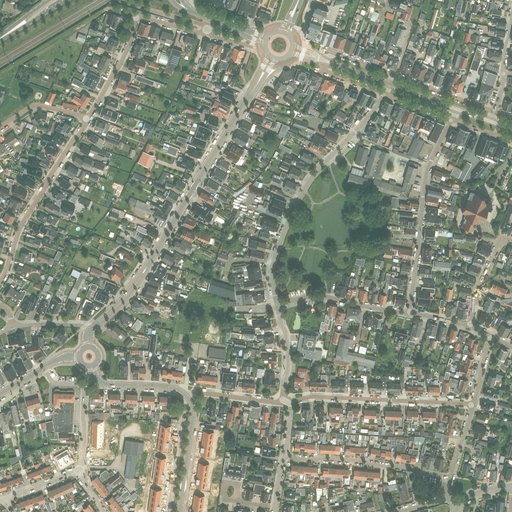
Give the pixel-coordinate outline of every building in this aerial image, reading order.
[(10,1),(15,1),(15,0),(5,0),(5,3),(3,3),(2,10),(9,10),(10,1)] [(234,9),(237,0),(227,0),(225,6),(234,9)] [(239,0),(236,10),(254,17),(259,3),(259,0),(239,0)] [(407,2),(402,0),(400,0),(397,11),(403,13),(407,2)] [(315,6),(312,13),(313,14),(311,19),(310,19),(308,26),(308,27),(307,31),(306,30),(305,33),(307,34),(307,36),(309,37),(315,39),(315,38),(319,39),(318,40),(325,43),(326,42),(332,45),(336,34),(322,30),(319,29),(324,15),(326,16),(328,9),(316,5),(315,7),(315,6)] [(257,18),(262,20),(266,10),(261,8),(260,11),(257,18)] [(500,18),(502,11),(496,9),(492,8),(490,16),(500,18)] [(270,14),(271,12),(266,10),(262,20),(268,22),(270,15),(270,14)] [(106,22),(105,25),(106,25),(108,26),(109,23),(111,23),(111,24),(114,14),(109,13),(106,22)] [(111,23),(110,26),(114,27),(113,29),(117,30),(118,27),(119,23),(118,22),(120,16),(114,14),(111,24),(111,23)] [(505,28),(506,21),(491,19),(491,23),(497,24),(496,27),(505,28)] [(380,23),(375,21),(374,25),(372,29),(377,31),(380,23)] [(147,36),(150,25),(141,22),(138,33),(147,36)] [(403,36),(406,29),(401,28),(403,24),(400,23),(392,42),(401,46),(405,36),(403,36)] [(420,47),(424,38),(422,37),(421,36),(420,35),(419,35),(418,36),(415,35),(416,34),(419,25),(416,24),(413,33),(412,33),(410,40),(413,41),(412,44),(420,47)] [(157,38),(160,28),(151,25),(148,35),(157,38)] [(489,31),(493,32),(493,33),(495,33),(495,36),(504,37),(505,30),(496,28),(489,27),(489,31)] [(164,44),(165,42),(168,32),(162,30),(159,40),(161,41),(160,43),(164,44)] [(173,34),(168,32),(165,42),(170,43),(173,34)] [(342,49),(347,36),(345,35),(344,38),(342,37),(343,33),(340,32),(340,33),(337,32),(333,46),(342,49)] [(360,35),(353,53),(362,57),(368,38),(366,37),(363,45),(361,44),(365,33),(363,32),(362,36),(360,35)] [(77,39),(84,42),(86,36),(79,33),(77,39)] [(106,41),(109,42),(117,45),(119,40),(116,39),(117,36),(113,35),(107,33),(106,36),(108,36),(106,41)] [(357,39),(359,34),(357,33),(354,41),(349,39),(350,37),(348,36),(343,50),(352,53),(357,39)] [(190,49),(193,37),(186,35),(183,35),(181,35),(180,39),(181,41),(184,42),(187,43),(186,48),(185,52),(186,54),(190,55),(192,50),(190,49)] [(209,50),(211,42),(204,40),(203,44),(200,52),(204,53),(205,49),(209,50)] [(488,47),(492,48),(498,49),(498,48),(502,48),(503,42),(492,40),(492,41),(491,41),(490,41),(489,41),(489,42),(488,42),(488,44),(488,47)] [(135,42),(134,48),(144,51),(146,46),(147,47),(148,43),(145,42),(140,41),(139,41),(138,43),(135,42)] [(115,50),(117,45),(109,42),(106,47),(115,50)] [(213,56),(217,44),(212,42),(207,58),(209,59),(210,54),(213,56)] [(371,59),(372,59),(376,49),(370,46),(371,43),(368,42),(362,57),(371,60),(371,59)] [(377,49),(376,49),(372,59),(372,61),(383,65),(387,54),(384,53),(383,56),(381,55),(384,44),(379,42),(377,49)] [(427,54),(425,58),(426,58),(424,60),(430,63),(431,59),(436,45),(431,43),(427,54)] [(219,57),(222,45),(217,44),(213,56),(219,57)] [(175,70),(181,50),(172,47),(171,49),(168,48),(166,54),(169,55),(165,67),(175,70)] [(227,63),(228,60),(229,60),(232,52),(230,52),(231,49),(225,47),(221,58),(222,58),(220,63),(222,64),(221,66),(226,68),(228,63),(227,63)] [(142,57),(144,51),(134,48),(132,54),(142,57)] [(245,51),(234,48),(231,59),(230,59),(226,71),(229,72),(232,66),(232,65),(234,60),(240,62),(242,56),(243,57),(245,51)] [(390,56),(386,66),(395,69),(399,59),(397,58),(399,55),(401,55),(401,54),(402,51),(398,49),(395,49),(394,48),(394,49),(393,51),(391,56),(390,56)] [(501,60),(502,50),(489,49),(488,58),(501,60)] [(404,60),(400,71),(410,74),(416,55),(408,52),(405,60),(404,60)] [(82,53),(79,60),(81,61),(83,62),(88,54),(82,53)] [(102,58),(100,61),(101,61),(108,64),(111,58),(104,54),(102,58)] [(474,54),(470,68),(476,71),(481,57),(474,54)] [(199,63),(204,64),(207,56),(203,55),(201,60),(200,59),(199,63)] [(458,67),(464,69),(467,58),(462,56),(458,67)] [(93,57),(91,60),(96,63),(99,64),(98,67),(102,69),(105,70),(106,71),(108,67),(107,67),(108,64),(101,61),(100,61),(98,59),(93,57)] [(143,68),(145,62),(136,59),(135,62),(130,61),(128,68),(137,71),(138,67),(143,68)] [(478,91),(476,99),(486,103),(493,85),(497,74),(496,74),(498,67),(489,64),(489,61),(486,60),(481,81),(482,81),(478,91)] [(81,61),(79,65),(89,71),(91,67),(83,62),(81,61)] [(426,72),(428,66),(426,65),(425,67),(416,64),(415,68),(412,75),(422,79),(425,72),(426,72)] [(434,72),(428,70),(430,66),(428,66),(426,72),(424,79),(430,82),(434,72)] [(294,78),(297,69),(296,69),(297,68),(293,67),(293,68),(292,68),(291,70),(290,71),(290,69),(283,71),(284,72),(283,72),(279,79),(284,82),(285,80),(286,79),(291,77),(292,78),(294,79),(293,82),(294,78)] [(294,78),(293,82),(295,82),(296,79),(306,82),(308,76),(309,73),(309,72),(298,68),(297,69),(294,78)] [(87,77),(97,82),(97,81),(98,82),(99,81),(99,80),(100,80),(100,79),(100,78),(100,77),(100,76),(90,71),(87,77)] [(441,86),(445,75),(446,72),(442,71),(441,74),(437,72),(433,83),(441,86)] [(128,84),(131,76),(121,73),(119,81),(128,84)] [(323,77),(311,73),(307,83),(310,84),(315,86),(314,88),(317,90),(323,77)] [(461,80),(458,80),(460,75),(456,74),(455,78),(450,89),(460,93),(467,76),(463,74),(461,80)] [(450,89),(454,78),(447,75),(443,87),(450,89)] [(142,76),(140,80),(153,84),(154,80),(142,76)] [(74,77),(72,82),(80,87),(83,82),(74,77)] [(84,83),(94,88),(94,87),(95,88),(96,87),(96,86),(97,85),(97,84),(96,83),(97,82),(87,77),(84,83)] [(333,89),(336,82),(324,77),(319,90),(321,91),(322,89),(328,92),(327,93),(329,94),(331,89),(333,89)] [(140,89),(131,86),(118,81),(116,89),(125,92),(126,89),(139,93),(140,89)] [(280,91),(284,84),(278,81),(274,87),(280,91)] [(242,90),(243,87),(235,82),(233,86),(242,90)] [(342,101),(346,94),(342,92),(344,86),(343,86),(343,85),(340,84),(340,85),(337,84),(333,94),(338,96),(336,99),(342,101)] [(467,96),(476,99),(478,91),(474,89),(475,86),(471,84),(470,87),(471,87),(467,96)] [(346,95),(345,99),(347,100),(351,102),(353,97),(355,97),(358,91),(351,88),(350,92),(348,91),(346,95)] [(221,95),(222,95),(231,99),(234,94),(223,89),(221,95)] [(276,102),(278,100),(274,98),(277,93),(269,89),(266,94),(268,96),(267,97),(270,99),(270,98),(276,102)] [(80,98),(87,102),(90,97),(84,93),(82,96),(72,90),(68,95),(73,96),(74,94),(78,96),(80,98)] [(51,91),(47,101),(52,103),(56,93),(51,91)] [(365,106),(370,94),(362,92),(355,106),(358,107),(359,103),(365,106)] [(317,93),(310,104),(314,107),(316,107),(322,96),(320,95),(317,93)] [(73,96),(75,98),(73,100),(77,103),(84,107),(85,108),(86,105),(85,104),(87,102),(80,98),(78,96),(74,94),(73,96)] [(372,107),(377,97),(370,94),(365,106),(364,107),(366,108),(367,105),(372,107)] [(130,100),(138,103),(140,97),(132,95),(130,100)] [(229,104),(231,99),(222,95),(220,100),(229,104)] [(115,110),(118,102),(108,98),(106,106),(115,110)] [(511,112),(511,108),(511,101),(505,99),(502,109),(511,112)] [(126,106),(134,109),(136,103),(128,100),(126,106)] [(252,105),(264,110),(268,111),(269,108),(266,106),(266,105),(256,100),(252,105)] [(389,114),(393,104),(384,100),(379,110),(389,114)] [(212,106),(215,107),(227,114),(230,109),(215,101),(214,103),(212,106)] [(262,115),(264,110),(252,105),(249,110),(262,115)] [(399,121),(405,108),(396,105),(390,117),(399,121)] [(109,119),(112,110),(103,107),(100,115),(109,119)] [(215,107),(213,112),(225,119),(227,114),(215,107)] [(342,121),(346,114),(337,109),(333,116),(342,121)] [(400,121),(404,123),(401,130),(406,132),(414,112),(406,109),(400,121)] [(45,122),(47,114),(41,112),(34,116),(35,118),(32,120),(34,124),(37,125),(40,124),(39,123),(42,121),(45,122)] [(422,121),(425,116),(416,112),(410,125),(418,129),(422,121)] [(169,113),(162,122),(165,124),(172,115),(169,113)] [(264,123),(265,119),(273,123),(272,127),(275,128),(278,122),(263,116),(263,118),(253,114),(251,120),(260,123),(261,122),(264,123)] [(175,119),(174,121),(179,123),(180,120),(183,121),(184,118),(178,116),(176,115),(175,119)] [(216,127),(219,120),(209,116),(206,124),(216,127)] [(428,133),(435,120),(425,116),(422,121),(415,136),(416,136),(418,138),(422,130),(428,133)] [(308,122),(294,118),(292,124),(300,127),(300,128),(305,130),(306,127),(308,122)] [(104,132),(106,128),(104,127),(106,123),(97,119),(94,128),(104,132)] [(334,120),(331,126),(335,127),(334,129),(342,132),(344,126),(337,123),(338,122),(334,120)] [(436,142),(445,124),(435,120),(427,138),(436,142)] [(239,129),(247,133),(247,134),(250,135),(256,138),(257,135),(251,132),(252,131),(250,130),(252,126),(243,121),(239,129)] [(63,127),(60,125),(57,123),(54,128),(56,130),(60,132),(62,128),(67,132),(72,126),(66,122),(63,127)] [(154,126),(145,123),(143,129),(146,130),(143,136),(149,138),(154,126)] [(209,130),(210,128),(199,125),(198,124),(197,125),(196,127),(192,125),(191,128),(211,135),(213,132),(212,131),(209,130)] [(368,139),(375,142),(376,142),(379,136),(374,133),(376,128),(370,125),(366,134),(369,135),(368,139)] [(335,140),(338,134),(326,128),(322,126),(321,126),(319,131),(325,134),(325,135),(335,140)] [(28,137),(31,129),(25,127),(22,135),(28,137)] [(287,130),(281,127),(278,134),(283,137),(285,135),(287,130)] [(211,135),(191,128),(190,130),(194,132),(194,133),(194,135),(195,135),(206,139),(206,138),(209,139),(209,138),(210,139),(211,135)] [(470,132),(459,128),(453,141),(464,145),(470,132)] [(452,142),(457,131),(451,129),(447,140),(452,142)] [(243,146),(249,136),(238,130),(232,140),(243,146)] [(11,145),(18,140),(13,132),(5,138),(8,142),(5,144),(6,146),(10,152),(11,153),(15,151),(11,145)] [(50,143),(50,142),(54,145),(56,142),(60,144),(65,137),(56,132),(52,138),(43,136),(42,140),(50,143)] [(102,143),(104,140),(95,135),(91,133),(88,138),(95,143),(94,144),(98,146),(100,142),(102,143)] [(317,143),(325,146),(327,140),(320,137),(320,136),(311,133),(309,136),(313,137),(311,140),(317,143)] [(467,141),(466,141),(464,146),(465,146),(468,147),(467,149),(470,151),(471,149),(472,149),(477,137),(476,137),(476,136),(473,134),(472,135),(470,134),(467,141)] [(204,147),(205,147),(206,144),(205,143),(206,141),(194,136),(192,143),(204,147)] [(407,153),(416,157),(424,140),(418,138),(416,136),(407,153)] [(508,146),(482,136),(476,153),(498,161),(499,156),(503,157),(508,146)] [(120,141),(107,137),(106,141),(118,146),(120,141)] [(305,139),(304,141),(307,143),(310,144),(308,148),(319,153),(322,146),(311,141),(309,140),(305,139)] [(54,155),(58,147),(50,143),(49,143),(41,140),(40,144),(45,145),(47,147),(45,150),(54,155)] [(6,154),(10,152),(6,146),(3,147),(0,142),(0,153),(4,151),(6,154)] [(185,142),(183,147),(186,148),(190,150),(188,154),(199,158),(201,151),(195,149),(196,147),(188,144),(186,143),(185,142)] [(92,145),(91,148),(84,144),(80,150),(87,154),(89,151),(104,156),(106,151),(92,145)] [(229,150),(240,156),(243,158),(248,150),(243,148),(242,150),(233,144),(229,150)] [(373,147),(370,156),(366,155),(368,149),(360,146),(355,162),(364,165),(365,159),(369,160),(363,177),(350,173),(347,182),(368,188),(369,185),(372,186),(371,187),(399,195),(401,189),(410,192),(419,164),(410,161),(404,178),(405,178),(402,187),(395,185),(396,182),(390,180),(389,183),(381,180),(389,152),(373,147)] [(252,152),(265,158),(268,152),(262,149),(261,152),(254,148),(252,152)] [(449,149),(447,155),(446,158),(450,160),(454,151),(449,149)] [(46,167),(50,161),(46,159),(46,158),(43,156),(44,155),(38,151),(37,153),(29,150),(28,154),(34,156),(34,155),(35,156),(41,160),(39,162),(46,167)] [(243,158),(240,156),(229,150),(226,156),(235,161),(234,162),(236,164),(239,165),(243,158)] [(310,163),(314,155),(304,150),(300,158),(310,163)] [(85,157),(83,160),(76,155),(73,161),(80,166),(82,163),(85,164),(90,166),(92,160),(85,157)] [(305,169),(308,163),(294,156),(292,160),(297,162),(296,165),(305,169)] [(178,160),(177,165),(185,168),(186,166),(192,168),(195,161),(184,158),(180,157),(178,160)] [(225,171),(229,165),(220,159),(216,166),(225,171)] [(24,162),(23,165),(22,167),(29,169),(27,172),(40,177),(40,176),(41,176),(43,172),(42,172),(42,171),(35,169),(36,166),(24,162)] [(102,171),(104,166),(96,162),(94,167),(102,171)] [(490,171),(487,168),(481,163),(471,175),(482,179),(490,171)] [(246,170),(239,165),(236,164),(233,168),(243,174),(246,170)] [(82,178),(85,171),(78,168),(77,169),(70,165),(67,171),(75,175),(75,174),(82,178)] [(282,171),(280,176),(287,179),(289,175),(298,179),(301,171),(292,166),(289,174),(282,171)] [(454,166),(449,174),(457,178),(462,170),(454,166)] [(221,184),(227,174),(216,167),(210,177),(221,184)] [(432,176),(435,178),(435,180),(437,180),(438,180),(439,179),(440,179),(441,175),(442,176),(443,173),(434,170),(432,176)] [(292,193),(296,183),(287,179),(280,176),(274,173),(271,179),(280,183),(282,180),(286,182),(283,187),(288,189),(287,191),(292,193)] [(31,187),(35,181),(27,175),(24,179),(20,177),(17,182),(24,186),(26,183),(31,187)] [(70,187),(72,184),(73,184),(75,181),(70,179),(69,182),(63,178),(59,184),(67,188),(68,186),(70,187)] [(173,187),(181,191),(186,184),(178,179),(174,185),(166,182),(165,185),(168,186),(172,188),(173,187)] [(214,194),(219,185),(209,179),(204,187),(214,194)] [(165,186),(153,180),(151,185),(163,190),(165,186)] [(246,188),(244,186),(243,186),(236,191),(235,192),(227,186),(222,184),(221,186),(225,189),(235,196),(246,188)] [(264,189),(252,185),(249,191),(262,195),(264,189)] [(0,189),(0,192),(8,196),(10,190),(1,187),(0,189)] [(27,191),(15,187),(12,194),(24,198),(25,196),(26,196),(27,194),(26,193),(27,191)] [(282,191),(272,187),(270,191),(281,195),(282,191)] [(427,195),(439,197),(443,198),(444,195),(441,194),(442,191),(428,187),(427,195)] [(64,197),(65,198),(66,198),(69,199),(72,195),(69,193),(66,192),(63,190),(59,188),(58,190),(56,189),(54,191),(54,190),(52,194),(58,198),(62,200),(64,197)] [(163,193),(161,197),(164,199),(165,198),(174,203),(178,195),(169,190),(168,192),(166,191),(164,194),(163,193)] [(216,199),(202,190),(199,196),(212,204),(216,199)] [(453,192),(450,201),(455,203),(459,194),(453,192)] [(488,207),(491,201),(488,199),(474,193),(471,192),(468,198),(462,212),(466,213),(464,216),(466,217),(462,226),(472,231),(475,224),(476,225),(477,222),(478,222),(479,219),(483,221),(489,207),(488,207)] [(227,198),(227,199),(219,194),(218,195),(216,193),(214,196),(225,204),(230,200),(227,198)] [(437,205),(439,197),(427,195),(427,194),(426,203),(437,205)] [(270,203),(283,208),(284,206),(285,206),(287,202),(279,199),(279,198),(275,196),(274,198),(272,198),(270,203)] [(11,198),(10,200),(8,199),(6,204),(8,205),(7,208),(18,211),(20,206),(21,206),(22,206),(23,203),(22,202),(11,198)] [(151,214),(152,210),(150,209),(151,206),(137,200),(134,199),(132,204),(135,205),(134,207),(151,214)] [(58,212),(60,209),(54,206),(55,205),(52,203),(51,204),(47,201),(44,207),(51,211),(52,209),(58,212)] [(159,202),(157,207),(169,213),(173,205),(165,201),(164,205),(159,202)] [(65,202),(61,209),(63,210),(69,212),(72,213),(75,206),(65,202)] [(199,219),(205,222),(206,220),(208,221),(213,214),(211,213),(215,207),(207,202),(203,208),(197,205),(196,207),(195,207),(193,210),(194,210),(193,212),(195,214),(194,216),(199,219)] [(283,208),(270,203),(268,202),(266,208),(269,209),(268,211),(273,213),(273,212),(281,215),(283,211),(282,211),(282,208),(283,208)] [(235,208),(232,215),(237,217),(241,211),(235,208)] [(153,213),(155,214),(160,217),(165,220),(168,214),(158,209),(156,211),(154,210),(153,213)] [(116,220),(119,213),(111,211),(109,217),(116,220)] [(6,212),(3,218),(1,217),(0,219),(5,222),(6,220),(12,223),(15,216),(6,212)] [(40,212),(37,218),(44,222),(46,219),(47,219),(50,222),(55,225),(59,218),(58,217),(51,214),(49,217),(43,213),(43,214),(40,212)] [(510,222),(509,220),(508,220),(510,214),(506,212),(502,223),(500,227),(502,228),(501,231),(510,234),(511,228),(511,225),(509,224),(510,222)] [(162,226),(165,220),(160,217),(155,214),(153,217),(157,219),(155,222),(158,223),(158,224),(162,226)] [(264,216),(261,226),(273,231),(277,221),(264,216)] [(441,218),(426,216),(425,223),(440,225),(441,218)] [(192,229),(196,221),(186,217),(182,224),(192,229)] [(243,223),(250,226),(253,221),(245,218),(243,223)] [(415,228),(416,221),(401,219),(400,225),(415,228)] [(0,231),(6,234),(7,231),(8,232),(9,232),(10,229),(9,228),(9,226),(0,221),(0,231)] [(31,225),(30,227),(30,228),(30,229),(31,229),(30,231),(34,233),(35,232),(37,233),(39,231),(44,234),(46,231),(47,230),(48,230),(48,232),(50,233),(52,229),(46,227),(45,228),(41,225),(40,227),(34,223),(32,225),(31,225)] [(146,234),(147,233),(155,237),(158,232),(150,227),(148,230),(138,225),(137,230),(146,234)] [(414,237),(414,236),(415,228),(406,227),(405,235),(414,237)] [(191,241),(195,233),(183,228),(181,235),(187,238),(186,239),(191,241)] [(259,236),(259,235),(268,239),(270,233),(261,230),(258,229),(257,231),(256,231),(255,234),(259,236)] [(437,236),(438,231),(435,231),(435,230),(425,229),(424,238),(434,240),(434,235),(437,236)] [(134,236),(134,237),(141,242),(148,246),(148,247),(152,241),(146,236),(139,232),(137,230),(135,235),(135,236),(134,236)] [(200,233),(199,236),(202,238),(201,240),(206,242),(209,243),(209,242),(211,238),(208,236),(200,233)] [(476,237),(454,233),(453,238),(465,240),(475,242),(476,237)] [(32,245),(33,244),(39,246),(41,240),(35,237),(34,239),(27,236),(24,242),(32,245)] [(257,247),(265,249),(266,243),(252,239),(250,248),(256,249),(257,247)] [(189,250),(192,245),(184,241),(183,244),(177,241),(173,247),(182,252),(185,248),(189,250)] [(487,256),(491,247),(488,246),(489,244),(482,241),(477,251),(487,256)] [(411,258),(412,249),(394,246),(394,250),(399,250),(398,256),(411,258)] [(130,262),(134,257),(129,254),(129,253),(121,248),(119,252),(125,255),(123,258),(130,262)] [(385,249),(383,256),(384,256),(384,259),(393,261),(394,255),(391,254),(392,250),(385,249)] [(263,259),(264,253),(251,250),(249,257),(258,259),(258,258),(263,259)] [(177,262),(182,255),(175,251),(173,256),(166,251),(161,259),(170,264),(173,260),(177,262)] [(31,261),(31,257),(32,253),(28,252),(28,253),(22,252),(21,259),(31,261)] [(219,252),(215,264),(225,267),(228,255),(219,252)] [(422,259),(423,259),(422,263),(430,264),(431,255),(433,255),(433,256),(437,257),(437,254),(423,253),(422,259)] [(481,267),(485,259),(475,255),(472,263),(481,267)] [(115,259),(108,256),(106,261),(119,266),(120,263),(115,261),(115,259)] [(364,259),(356,257),(355,264),(362,266),(364,259)] [(446,259),(438,258),(437,261),(434,260),(433,268),(435,268),(442,269),(450,270),(451,262),(446,262),(446,259)] [(393,261),(392,265),(395,266),(401,267),(401,271),(405,271),(409,272),(410,264),(403,262),(396,261),(394,261),(393,261)] [(29,272),(32,267),(25,264),(24,267),(18,265),(15,272),(25,275),(27,271),(29,272)] [(162,277),(167,269),(158,264),(154,271),(162,277)] [(477,276),(481,268),(471,264),(468,272),(477,276)] [(122,271),(123,269),(120,268),(119,269),(115,266),(108,274),(113,278),(115,276),(118,279),(123,273),(122,272),(122,271)] [(99,276),(102,271),(92,267),(90,272),(99,276)] [(430,277),(431,268),(421,267),(420,275),(430,277)] [(76,280),(80,272),(73,269),(70,276),(76,280)] [(510,276),(511,274),(507,272),(500,269),(497,275),(505,278),(506,274),(510,276)] [(82,270),(79,275),(84,278),(87,272),(82,270)] [(350,276),(348,286),(346,296),(354,298),(356,288),(353,287),(355,277),(353,277),(354,272),(351,272),(350,276)] [(460,276),(459,280),(461,280),(462,281),(465,282),(464,283),(473,286),(476,278),(468,275),(463,274),(462,273),(461,276),(460,276)] [(162,277),(161,277),(152,274),(148,282),(159,285),(159,286),(161,280),(165,281),(166,278),(162,277)] [(196,275),(194,282),(198,283),(196,287),(206,290),(208,284),(207,284),(208,280),(196,275)] [(207,291),(236,300),(234,287),(209,279),(207,291)] [(116,291),(118,288),(117,288),(117,287),(114,286),(115,284),(106,280),(103,285),(106,286),(105,289),(115,293),(116,291)] [(255,290),(264,288),(263,288),(264,287),(264,285),(263,284),(262,282),(255,283),(255,280),(250,281),(244,282),(245,288),(254,286),(254,289),(255,289),(255,290)] [(407,283),(390,280),(389,281),(389,285),(391,285),(395,285),(395,286),(398,286),(398,287),(406,289),(407,283)] [(504,296),(508,288),(494,282),(491,288),(499,291),(498,293),(504,296)] [(44,313),(48,302),(50,299),(49,299),(45,298),(47,293),(48,293),(46,292),(49,285),(45,283),(42,290),(39,296),(40,296),(37,301),(38,301),(38,300),(41,301),(37,310),(44,313)] [(388,289),(389,283),(386,283),(385,288),(383,288),(382,293),(380,293),(378,302),(385,303),(387,289),(388,289)] [(15,290),(13,288),(15,286),(11,284),(10,286),(10,287),(7,291),(5,290),(2,294),(7,297),(7,296),(10,298),(15,290)] [(368,300),(376,302),(377,292),(375,292),(376,285),(370,284),(368,300)] [(179,290),(175,289),(175,288),(166,285),(164,290),(178,294),(179,290)] [(345,286),(337,285),(335,294),(344,296),(345,286)] [(146,291),(156,294),(157,291),(160,292),(161,290),(148,286),(146,291)] [(418,290),(417,297),(419,297),(429,298),(429,293),(434,293),(434,288),(427,287),(426,291),(418,290)] [(471,289),(467,288),(460,287),(459,293),(470,295),(471,289)] [(19,292),(16,290),(15,290),(10,298),(15,302),(19,296),(23,298),(26,291),(23,290),(23,291),(21,289),(19,292)] [(367,300),(368,291),(360,289),(358,299),(367,300)] [(103,302),(103,301),(106,302),(106,301),(107,301),(108,298),(109,296),(99,292),(96,291),(93,298),(103,302)] [(156,294),(146,291),(145,291),(143,297),(153,300),(154,297),(163,299),(163,297),(158,295),(156,294)] [(236,293),(236,300),(229,301),(229,306),(257,304),(257,302),(266,301),(264,291),(256,292),(256,291),(236,293)] [(28,312),(30,308),(33,309),(38,298),(32,295),(30,300),(25,298),(23,302),(24,303),(21,309),(23,310),(22,311),(27,312),(28,312)] [(403,306),(405,298),(395,296),(394,299),(393,299),(392,302),(393,302),(393,305),(403,306)] [(488,296),(485,301),(499,307),(500,304),(495,302),(496,299),(488,296)] [(430,298),(429,298),(419,297),(418,304),(419,304),(418,305),(422,305),(422,304),(429,305),(430,298)] [(71,298),(70,301),(66,310),(72,313),(75,308),(77,308),(80,302),(71,298)] [(92,313),(93,309),(91,308),(93,305),(90,303),(91,301),(85,298),(82,305),(85,307),(82,311),(85,313),(88,315),(88,314),(89,314),(90,312),(92,313)] [(49,309),(57,313),(62,302),(54,299),(49,309)] [(136,299),(131,305),(138,311),(139,310),(140,312),(144,313),(147,309),(153,311),(154,308),(147,305),(142,301),(141,301),(140,302),(137,299),(136,299)] [(459,306),(457,316),(466,318),(468,308),(465,307),(466,302),(458,300),(457,304),(458,305),(458,306),(459,306)] [(495,309),(498,310),(499,307),(485,301),(483,307),(491,311),(492,310),(495,311),(495,309)] [(454,316),(456,305),(447,304),(445,314),(454,316)] [(350,316),(353,317),(355,308),(348,307),(346,319),(349,320),(350,316)] [(359,322),(361,310),(355,308),(353,317),(356,318),(355,321),(359,322)] [(336,322),(335,323),(342,324),(344,312),(338,310),(336,322)] [(125,326),(131,320),(123,312),(117,318),(125,326)] [(488,324),(492,317),(482,312),(480,317),(479,317),(478,319),(478,321),(480,322),(481,321),(488,324)] [(510,316),(500,312),(498,318),(507,322),(510,316)] [(370,325),(372,317),(366,316),(364,321),(362,327),(366,328),(366,324),(370,325)] [(260,326),(261,330),(264,330),(264,331),(271,329),(271,328),(272,328),(271,321),(267,322),(267,320),(265,320),(265,317),(258,319),(258,318),(252,318),(254,327),(260,326)] [(379,327),(382,318),(375,317),(372,331),(375,332),(376,326),(379,327)] [(134,322),(130,327),(134,330),(138,324),(139,326),(142,322),(137,319),(134,322)] [(423,321),(414,319),(412,329),(409,343),(413,344),(414,341),(413,341),(413,340),(415,335),(416,335),(417,331),(416,331),(416,330),(420,331),(423,321)] [(428,322),(424,338),(428,339),(429,334),(435,335),(437,324),(428,322)] [(506,337),(510,328),(503,323),(498,332),(506,337)] [(115,324),(110,329),(117,335),(119,332),(124,337),(127,333),(122,329),(121,329),(115,324)] [(444,335),(446,326),(440,325),(436,339),(441,340),(442,334),(444,335)] [(455,338),(457,329),(451,327),(446,341),(450,342),(452,337),(455,338)] [(60,345),(66,339),(59,331),(53,337),(60,345)] [(397,343),(397,342),(401,343),(400,346),(403,347),(407,334),(396,331),(393,340),(393,341),(393,342),(397,343)] [(19,344),(26,343),(24,332),(16,334),(17,335),(8,337),(9,344),(18,343),(19,344)] [(354,335),(348,333),(341,332),(335,359),(373,367),(376,357),(347,351),(350,338),(353,339),(354,335)] [(299,339),(297,351),(305,352),(305,358),(313,359),(313,361),(320,361),(322,349),(314,348),(316,340),(318,340),(318,335),(316,335),(305,333),(304,336),(301,336),(300,339),(299,339)] [(470,344),(470,346),(477,348),(478,343),(475,342),(475,339),(468,337),(466,343),(470,344)] [(124,343),(128,346),(132,341),(128,338),(124,343)] [(266,347),(275,345),(275,340),(265,341),(265,344),(260,345),(260,349),(266,348),(266,347)] [(471,352),(475,353),(477,348),(470,346),(465,345),(464,351),(471,353),(471,352)] [(26,348),(25,348),(17,350),(22,360),(23,360),(27,367),(27,369),(33,366),(28,358),(32,355),(38,363),(46,357),(38,346),(31,347),(26,348)] [(225,360),(226,352),(213,350),(214,347),(209,347),(208,358),(225,360)] [(504,359),(507,351),(501,348),(495,362),(499,364),(502,358),(504,359)] [(403,362),(406,351),(401,350),(398,361),(403,362)] [(268,360),(268,363),(271,363),(271,367),(277,367),(277,362),(277,356),(277,354),(262,354),(262,360),(268,360)] [(187,357),(180,356),(178,367),(177,378),(182,379),(183,371),(181,371),(182,365),(181,364),(181,362),(187,362),(187,357)] [(151,372),(157,373),(158,370),(160,370),(161,360),(159,360),(153,359),(151,372)] [(13,365),(18,374),(26,369),(25,368),(22,361),(21,361),(13,365)] [(461,364),(464,365),(463,367),(471,370),(472,364),(467,363),(462,361),(461,364)] [(1,366),(0,365),(0,368),(1,371),(1,372),(4,371),(9,380),(16,376),(11,367),(4,371),(3,368),(5,367),(3,365),(1,366)] [(472,370),(471,370),(463,367),(460,366),(459,372),(469,375),(470,373),(471,373),(472,370)] [(307,377),(307,373),(307,368),(298,368),(298,377),(294,377),(294,387),(299,387),(299,386),(303,386),(303,381),(307,381),(307,377)] [(226,385),(228,385),(230,371),(224,370),(222,385),(226,386),(226,385)] [(237,372),(230,371),(228,385),(231,386),(230,387),(235,387),(236,380),(237,372)] [(265,377),(264,385),(274,386),(276,379),(273,378),(274,373),(267,371),(266,377),(265,377)] [(330,374),(329,380),(329,383),(333,383),(332,389),(338,389),(339,380),(335,380),(335,375),(330,374)] [(501,381),(502,375),(496,374),(496,376),(490,374),(487,383),(493,385),(495,379),(501,381)] [(385,385),(385,376),(381,376),(381,382),(376,382),(375,391),(381,391),(382,385),(385,385)] [(385,376),(385,385),(388,385),(388,391),(394,391),(394,383),(388,382),(389,376),(385,376)] [(460,394),(461,390),(464,391),(465,389),(466,389),(467,386),(456,382),(453,392),(460,394)] [(501,396),(503,390),(499,389),(499,391),(486,387),(484,395),(492,397),(493,393),(501,396)] [(53,420),(45,421),(48,432),(54,431),(55,432),(60,432),(63,432),(68,432),(72,432),(73,428),(74,400),(74,393),(54,392),(53,405),(54,405),(54,410),(53,410),(53,420)] [(98,408),(98,404),(99,393),(93,392),(93,397),(90,396),(90,404),(94,404),(95,404),(95,413),(93,413),(93,418),(98,418),(98,412),(98,408)] [(32,398),(34,406),(41,404),(38,396),(32,398)] [(34,406),(32,398),(26,400),(28,408),(34,406)] [(495,407),(496,403),(488,401),(487,402),(483,400),(481,406),(489,409),(490,405),(495,407)] [(23,416),(27,415),(24,401),(18,402),(20,411),(22,410),(23,416)] [(207,413),(214,414),(216,403),(208,402),(207,413)] [(13,423),(21,422),(17,404),(10,406),(13,423)] [(222,422),(223,417),(223,412),(226,412),(227,404),(222,404),(221,410),(220,410),(219,416),(217,416),(216,422),(222,422)] [(258,418),(258,417),(259,418),(259,415),(258,415),(260,406),(250,404),(249,408),(244,407),(243,412),(248,413),(248,416),(258,418)] [(228,419),(234,420),(235,413),(238,414),(239,406),(233,405),(232,412),(229,412),(228,419)] [(323,421),(326,421),(326,415),(324,415),(324,411),(323,411),(324,406),(316,406),(316,415),(319,415),(319,422),(323,422),(323,421)] [(313,422),(310,422),(310,416),(311,416),(311,410),(310,410),(310,408),(303,408),(303,411),(302,411),(302,416),(306,416),(306,422),(305,422),(305,429),(306,429),(311,430),(313,430),(313,422)] [(5,422),(8,421),(9,428),(14,427),(10,410),(1,412),(3,421),(5,421),(5,422)] [(278,420),(279,412),(272,411),(272,416),(271,416),(271,420),(270,426),(275,426),(276,420),(278,420)] [(437,419),(435,419),(436,411),(429,411),(429,419),(433,419),(432,423),(437,423),(437,419)] [(440,413),(439,420),(443,420),(455,424),(457,419),(455,418),(456,413),(450,411),(448,417),(449,417),(449,419),(444,418),(444,414),(440,413)] [(488,418),(489,415),(484,413),(483,415),(479,413),(477,420),(481,421),(480,421),(484,423),(486,418),(488,418)] [(443,423),(442,426),(454,429),(455,424),(443,420),(442,420),(442,422),(443,423)] [(486,427),(476,424),(474,432),(475,432),(474,435),(482,437),(483,434),(487,436),(489,431),(485,430),(486,427)] [(452,434),(454,429),(442,426),(440,425),(439,428),(446,430),(445,432),(452,434)] [(322,440),(322,444),(318,444),(318,448),(320,449),(320,451),(325,452),(325,441),(326,436),(326,432),(323,431),(323,432),(319,431),(319,435),(320,435),(320,440),(322,440)] [(60,432),(60,439),(66,439),(66,442),(75,442),(75,435),(71,435),(68,435),(68,432),(63,432),(60,432)] [(128,453),(124,477),(131,486),(135,487),(136,478),(133,478),(138,441),(125,439),(123,453),(128,453)] [(435,457),(437,448),(438,444),(435,443),(434,448),(431,447),(429,455),(423,454),(421,464),(429,465),(431,456),(435,457)] [(275,456),(276,450),(268,449),(268,448),(262,447),(260,455),(270,457),(271,455),(275,456)] [(67,453),(62,455),(66,463),(71,460),(68,456),(71,454),(68,449),(65,450),(67,453)] [(412,449),(410,462),(415,463),(416,456),(418,456),(419,450),(415,449),(412,449)] [(442,468),(444,459),(441,458),(442,453),(438,452),(437,457),(436,457),(434,467),(442,468)] [(55,456),(53,458),(56,463),(58,461),(61,466),(66,463),(62,455),(57,458),(55,456)] [(506,458),(503,470),(502,473),(505,474),(504,477),(510,478),(511,470),(511,463),(508,463),(509,459),(506,458)] [(233,476),(235,468),(228,467),(229,460),(225,459),(223,470),(227,470),(226,475),(230,475),(230,476),(233,476)] [(264,467),(265,467),(272,469),(273,463),(269,462),(270,461),(263,460),(262,464),(261,464),(260,468),(264,469),(264,467)] [(473,474),(475,462),(469,460),(468,464),(464,463),(462,472),(470,474),(473,474)] [(47,466),(44,467),(47,473),(47,472),(48,474),(51,472),(50,471),(53,470),(52,469),(56,468),(52,463),(50,464),(50,462),(46,464),(47,466)] [(242,469),(235,468),(233,476),(234,476),(234,477),(237,477),(237,476),(240,477),(241,473),(245,473),(247,463),(243,462),(242,469)] [(37,467),(38,469),(41,475),(47,473),(44,467),(41,468),(39,463),(36,464),(37,467)] [(318,466),(312,466),(311,478),(309,478),(309,481),(312,481),(312,478),(313,478),(314,474),(317,475),(318,466)] [(483,477),(485,468),(477,466),(475,475),(483,477)] [(329,482),(329,479),(328,479),(329,467),(323,467),(322,475),(325,475),(325,483),(319,482),(319,487),(326,487),(326,482),(329,482)] [(41,475),(38,469),(32,471),(35,477),(41,475)] [(100,479),(109,472),(107,470),(105,470),(100,473),(101,475),(98,477),(97,475),(91,480),(94,484),(100,479)] [(96,486),(97,488),(103,483),(102,481),(105,478),(106,479),(114,473),(112,470),(109,472),(100,479),(94,484),(96,486)] [(35,477),(32,471),(27,474),(29,479),(35,477)] [(271,480),(272,474),(268,473),(268,472),(257,471),(256,475),(264,476),(263,479),(271,480)] [(8,474),(9,477),(10,480),(12,486),(18,484),(16,478),(13,478),(12,476),(11,476),(10,473),(8,474)] [(100,492),(116,479),(121,476),(118,473),(108,481),(104,485),(103,483),(97,488),(100,492)] [(10,480),(9,477),(8,474),(6,475),(7,477),(7,478),(8,480),(4,482),(6,488),(12,486),(10,480)] [(22,475),(16,478),(18,484),(24,481),(22,475)] [(109,491),(108,489),(116,482),(122,478),(121,476),(116,479),(100,492),(103,496),(109,491)] [(72,480),(66,483),(67,486),(69,490),(71,494),(69,494),(71,497),(73,496),(72,493),(73,493),(72,489),(75,488),(72,480)] [(393,489),(390,490),(391,493),(394,492),(394,491),(407,488),(405,481),(397,483),(398,487),(393,488),(393,489)] [(60,486),(63,493),(66,492),(68,495),(66,496),(67,499),(71,498),(71,497),(69,494),(71,494),(69,490),(67,486),(66,483),(60,486)] [(253,493),(257,494),(259,486),(259,483),(255,483),(253,490),(247,489),(246,490),(245,490),(245,493),(246,493),(245,496),(252,497),(253,493)] [(266,484),(259,483),(259,486),(257,494),(261,494),(260,498),(267,500),(268,498),(269,498),(269,496),(268,495),(269,493),(264,492),(266,484)] [(63,493),(60,486),(58,486),(56,487),(53,489),(56,496),(58,499),(59,499),(61,502),(63,501),(60,494),(63,493)] [(394,493),(394,494),(399,492),(401,499),(399,500),(400,502),(406,501),(406,499),(409,498),(407,488),(394,491),(394,492),(394,493)] [(58,499),(56,496),(53,489),(48,491),(51,499),(54,497),(55,501),(57,500),(58,503),(61,502),(59,499),(58,499)] [(118,497),(109,504),(112,508),(118,503),(117,502),(123,498),(124,499),(130,494),(127,490),(121,495),(118,497)] [(289,492),(287,492),(286,498),(294,500),(295,496),(299,496),(300,493),(289,491),(289,492)] [(43,508),(45,507),(43,502),(45,501),(43,493),(37,495),(40,503),(41,506),(40,507),(41,510),(43,509),(43,508)] [(32,503),(33,505),(40,503),(37,495),(30,498),(32,503)] [(118,497),(116,495),(114,497),(112,495),(106,500),(109,504),(118,497)] [(363,511),(368,510),(366,502),(365,498),(364,499),(363,496),(361,496),(363,503),(360,504),(363,511)] [(29,511),(31,510),(29,506),(33,505),(32,503),(30,498),(24,500),(28,511),(27,511),(26,511),(29,511)] [(499,511),(500,509),(504,510),(505,501),(497,499),(495,511),(499,511)] [(28,511),(24,500),(18,502),(21,509),(24,508),(25,511),(27,511),(28,511)] [(351,508),(349,500),(343,502),(343,506),(340,507),(341,511),(348,511),(347,509),(351,508)] [(118,503),(112,508),(116,511),(124,505),(125,504),(124,502),(122,504),(121,501),(118,503)] [(494,503),(490,502),(489,503),(489,504),(488,503),(488,504),(487,504),(487,507),(487,509),(488,509),(488,511),(486,511),(494,511),(496,505),(494,505),(495,504),(494,503)] [(87,511),(93,508),(89,503),(83,508),(85,510),(82,511),(87,511)] [(124,505),(116,511),(115,511),(123,511),(124,511),(124,510),(128,507),(127,506),(129,505),(127,503),(125,504),(124,505)]
